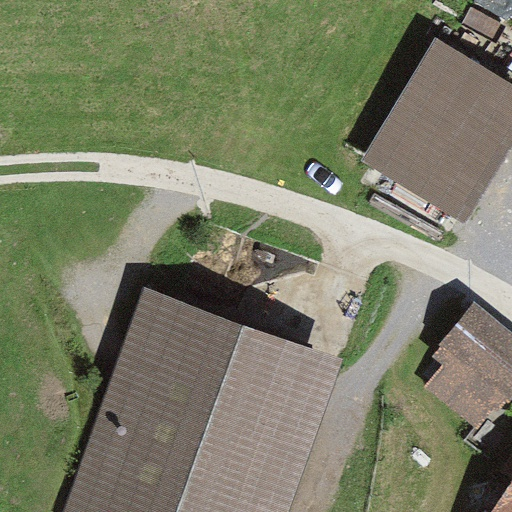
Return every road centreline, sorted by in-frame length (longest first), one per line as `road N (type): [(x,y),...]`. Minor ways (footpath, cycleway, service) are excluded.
road 1 (residential): [(511,303),(321,215),(196,178),(99,166),(0,170)]
road 2 (track): [(430,262),(348,408),(308,511)]
road 3 (track): [(196,178),(97,291),(102,356)]
